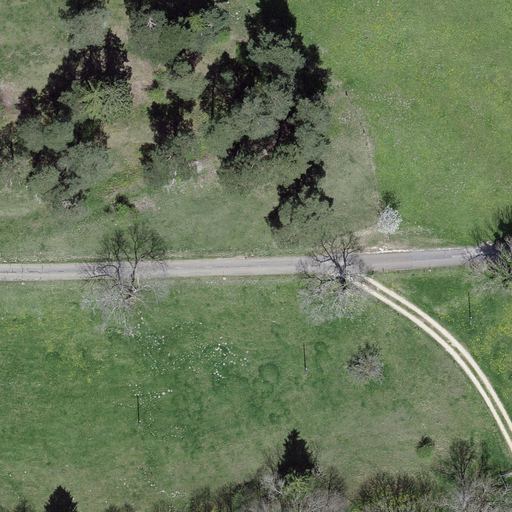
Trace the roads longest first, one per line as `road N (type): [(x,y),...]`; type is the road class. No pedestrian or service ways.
road 1 (unclassified): [(0,275),(511,256)]
road 2 (track): [(325,268),(440,335),(498,397),(511,432)]
